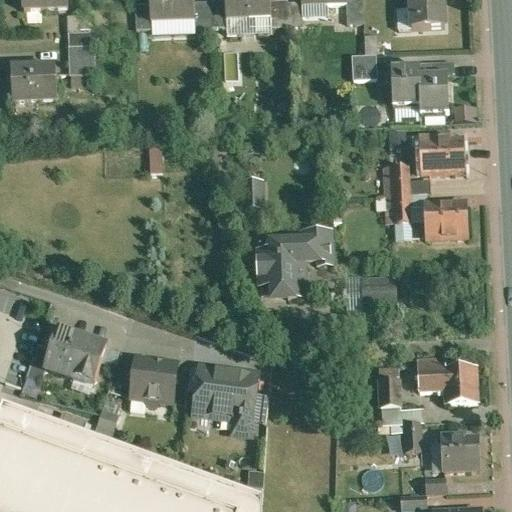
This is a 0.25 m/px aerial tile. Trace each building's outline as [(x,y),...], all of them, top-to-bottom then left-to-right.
[(67,0),(24,0),(24,13),(68,13),(67,0)] [(194,0),(149,0),(150,8),(150,26),(195,25),(194,7),(194,0)] [(269,0),(225,0),(226,23),(271,22),(270,5),(269,0)] [(345,0),(301,0),(301,4),(302,10),(346,8),(346,2),(345,0)] [(443,0),(410,0),(412,33),(445,31),(443,0)] [(363,2),(346,2),(346,8),(347,29),(364,28),(363,2)] [(288,4),(270,5),(271,22),(271,32),(289,31),(288,4)] [(301,4),(288,4),(289,31),(303,31),(302,10),(301,4)] [(212,6),(194,7),(195,25),(195,33),(213,32),(212,6)] [(150,8),(136,8),(137,34),(151,34),(150,26),(150,8)] [(94,20),(68,21),(68,37),(94,37),(94,20)] [(95,49),(69,50),(70,80),(96,79),(95,49)] [(377,59),(352,60),(354,84),(378,83),(377,59)] [(454,66),(431,67),(431,79),(448,78),(448,80),(454,79),(454,66)] [(420,70),(392,71),(394,110),(422,109),(421,79),(420,70)] [(57,72),(13,72),(14,106),(58,105),(57,72)] [(431,79),(421,79),(422,109),(422,117),(450,116),(448,80),(448,78),(431,79)] [(459,112),(459,125),(476,125),(476,112),(459,112)] [(450,139),(427,140),(429,179),(466,178),(465,145),(450,146),(450,139)] [(158,175),(157,150),(146,151),(147,175),(158,175)] [(409,170),(386,170),(387,199),(395,199),(410,198),(410,185),(409,170)] [(432,184),(410,185),(410,198),(432,198),(432,184)] [(262,185),(245,186),(245,212),(263,211),(262,185)] [(410,198),(395,199),(396,227),(411,227),(410,198)] [(468,208),(426,210),(427,243),(469,241),(468,208)] [(334,236),(301,237),(302,245),(317,245),(318,266),(318,270),(336,269),(334,236)] [(302,245),(273,247),(273,255),(261,255),(261,265),(259,265),(260,281),(262,281),(262,290),(275,290),(275,298),(289,297),(289,303),(306,302),(305,266),(318,266),(317,245),(302,245)] [(396,283),(364,284),(365,312),(397,311),(396,283)] [(108,352),(59,335),(53,354),(46,374),(47,374),(95,390),(108,352)] [(28,381),(28,383),(42,388),(47,374),(46,374),(53,354),(39,349),(35,362),(28,381)] [(476,371),(445,373),(445,362),(419,364),(421,397),(445,395),(446,409),(479,407),(476,371)] [(179,370),(138,365),(133,404),(148,406),(151,410),(156,411),(161,407),(174,409),(179,370)] [(260,380),(205,373),(199,419),(238,424),(237,430),(240,430),(241,424),(250,425),(249,439),(251,440),(252,426),(256,397),(258,398),(260,380)] [(400,384),(379,385),(381,413),(401,412),(400,384)] [(258,398),(256,397),(252,426),(267,428),(270,400),(258,398)] [(99,406),(93,436),(110,439),(116,409),(99,406)] [(0,511),(261,511),(262,499),(17,413),(4,409),(0,420),(0,511)] [(401,412),(381,413),(382,430),(392,429),(405,428),(421,428),(425,427),(424,413),(401,415),(401,412)] [(405,428),(392,429),(393,457),(406,456),(405,428)] [(421,428),(405,428),(406,456),(422,456),(421,428)] [(465,444),(465,437),(442,438),(444,475),(481,473),(480,443),(465,444)] [(447,483),(427,484),(427,498),(447,497),(447,483)] [(428,511),(428,500),(402,501),(402,511),(428,511)]
